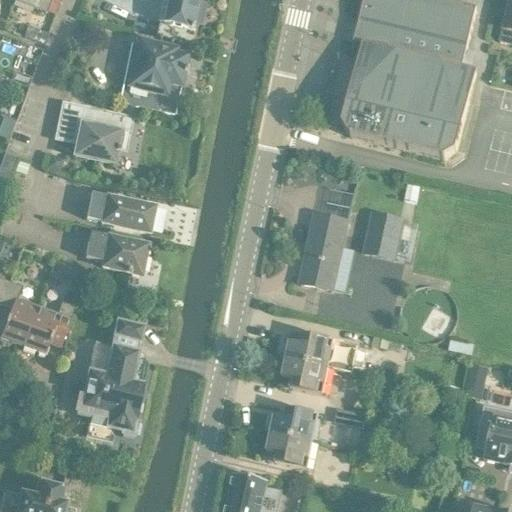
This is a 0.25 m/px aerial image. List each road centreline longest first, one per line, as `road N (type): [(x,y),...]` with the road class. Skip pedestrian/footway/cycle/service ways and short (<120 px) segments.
road 1 (residential): [(195,511),(273,137)]
road 2 (unclassified): [(468,182),(273,137)]
road 3 (residential): [(32,162),(51,105),(43,83),(73,0)]
road 4 (residential): [(273,137),(302,0)]
